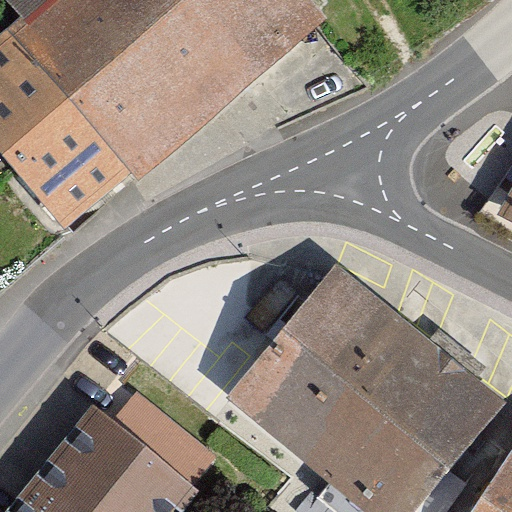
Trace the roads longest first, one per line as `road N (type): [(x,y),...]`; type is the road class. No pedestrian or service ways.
road 1 (tertiary): [(319,160),(227,198),(79,278),(0,371)]
road 2 (unclassified): [(319,160),(386,213),(511,287)]
road 3 (tertiary): [(511,37),(371,138),(319,160)]
